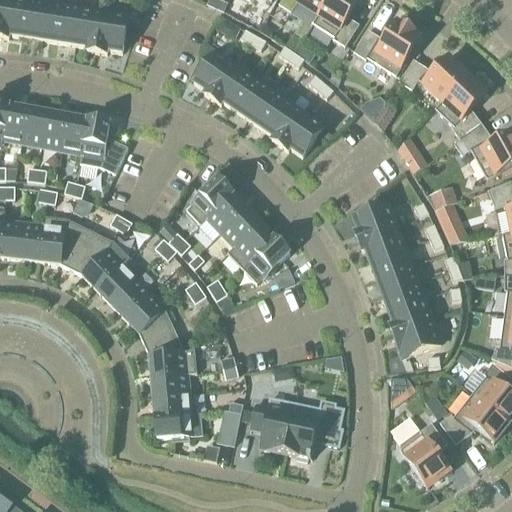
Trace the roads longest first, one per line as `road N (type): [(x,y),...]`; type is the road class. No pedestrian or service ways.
road 1 (residential): [(0,74),(149,107),(282,196),(329,264),(356,326),(367,430),(356,506)]
road 2 (residential): [(356,506),(126,456),(128,380),(104,335),(40,289),(0,285)]
